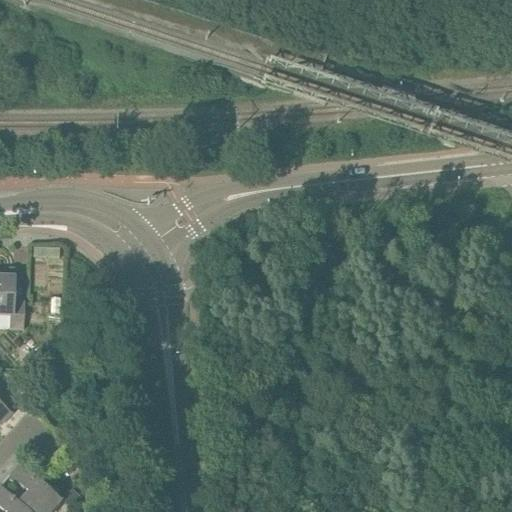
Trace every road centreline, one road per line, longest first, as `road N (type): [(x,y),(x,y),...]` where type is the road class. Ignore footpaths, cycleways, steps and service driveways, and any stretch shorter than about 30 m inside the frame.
road 1 (tertiary): [(278,189),(508,165)]
road 2 (tertiary): [(142,231),(119,212),(71,198),(0,207)]
road 3 (tertiary): [(278,189),(219,190),(142,231)]
road 4 (tertiary): [(184,511),(167,373)]
road 5 (tertiary): [(0,216),(73,222),(128,255)]
road 6 (tertiary): [(160,253),(223,210),(278,189)]
road 7 (tertiary): [(128,255),(167,373)]
road 8 (tertiary): [(167,373),(175,304),(160,253)]
